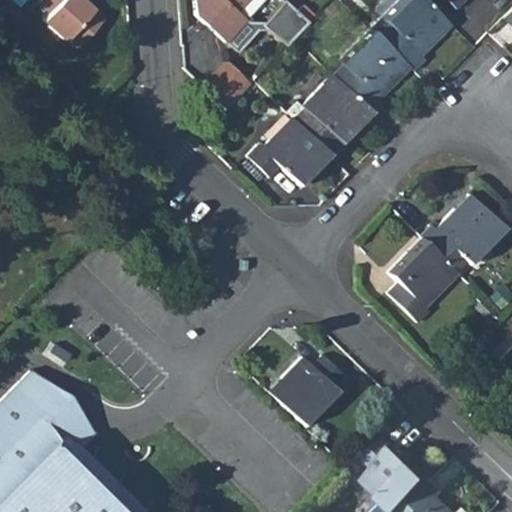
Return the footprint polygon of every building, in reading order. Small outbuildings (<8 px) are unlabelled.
[(78,3),(80,0),(36,0),(47,10),(37,20),(60,41),(62,38),(72,48),(97,20),(78,3)] [(188,0),(190,16),(218,42),(219,41),(231,53),(252,32),(263,29),(281,47),(303,23),(279,2),(260,22),(243,26),(238,22),(258,0),(188,0)] [(411,70),(421,59),(412,52),(428,36),(431,40),(449,22),(426,0),(392,0),(378,15),(367,27),(374,34),(400,59),(411,70)] [(511,26),(511,3),(501,15),(511,26)] [(367,27),(335,60),(340,65),(330,76),(337,82),(362,107),(372,95),(365,88),(381,73),(384,76),(400,59),(374,34),(367,27)] [(219,58),(194,85),(221,110),(246,84),(219,58)] [(330,76),(301,106),(297,102),(286,113),(318,144),(326,152),(337,141),(333,137),(348,121),(351,124),(365,109),(362,107),(337,82),(330,76)] [(269,160),(290,180),(304,165),(301,162),(318,144),(286,113),(254,146),(247,139),(238,150),(259,170),(269,160)] [(418,236),(423,242),(453,270),(466,257),(470,261),(501,230),(471,202),(455,218),(451,214),(436,228),(430,224),(418,236)] [(429,311),(422,304),(453,270),(423,242),(407,259),(404,255),(388,272),(405,288),(394,301),(417,323),(429,311)] [(261,388),(294,420),(324,390),(317,384),(329,372),(305,348),(293,360),(287,354),(271,369),(275,373),(261,388)] [(511,349),(495,367),(511,383),(511,349)] [(62,387),(25,365),(0,389),(0,511),(144,511),(73,443),(88,427),(62,387)] [(387,432),(384,428),(359,451),(364,456),(387,432)] [(409,454),(387,432),(364,456),(369,462),(354,478),(370,494),(352,511),(381,511),(382,511),(420,474),(405,458),(409,454)] [(420,474),(382,511),(391,511),(430,473),(425,469),(420,474)] [(435,480),(430,473),(391,511),(458,511),(452,505),(448,509),(443,505),(446,501),(430,485),(435,480)]
